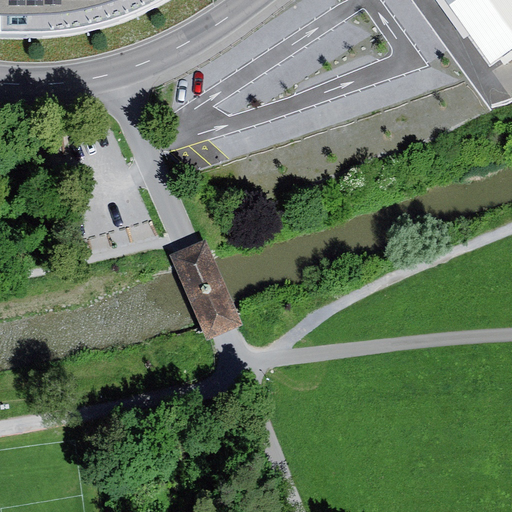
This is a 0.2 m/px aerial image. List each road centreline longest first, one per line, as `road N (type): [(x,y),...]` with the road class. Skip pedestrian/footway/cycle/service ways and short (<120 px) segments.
road 1 (track): [(511,228),(329,311),(239,365)]
road 2 (residential): [(0,85),(113,79),(178,54),(260,0)]
road 3 (track): [(511,334),(239,365)]
road 4 (track): [(113,79),(181,237)]
road 5 (track): [(239,365),(296,511)]
road 6 (track): [(181,237),(239,365)]
